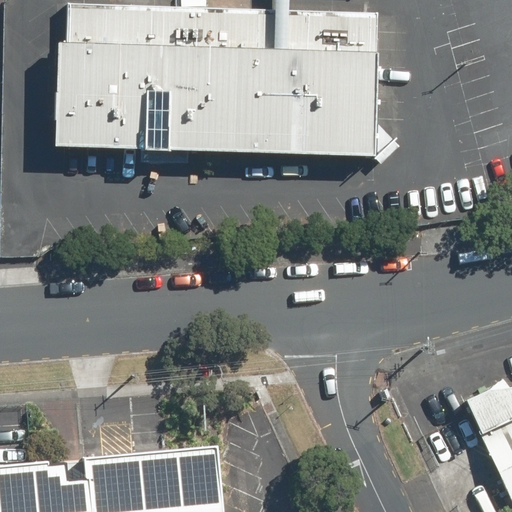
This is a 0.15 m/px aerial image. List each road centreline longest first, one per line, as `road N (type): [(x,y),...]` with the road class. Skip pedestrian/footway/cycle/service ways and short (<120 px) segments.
road 1 (unknown): [(14,11),(12,186),(430,162)]
road 2 (secondary): [(0,331),(330,309)]
road 3 (residential): [(386,511),(340,400),(330,309)]
road 4 (secondary): [(330,309),(511,282)]
